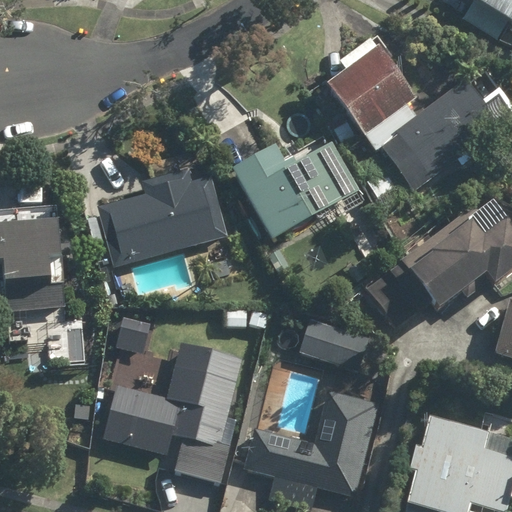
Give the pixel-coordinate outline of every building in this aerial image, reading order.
[(511,0),(477,0),(511,22),(511,0)] [(413,108),(422,102),(381,41),(326,78),(375,150),(420,119),(413,108)] [(506,120),(471,80),(398,144),(433,184),(506,120)] [(235,175),(277,244),(338,207),(345,218),(369,204),(333,144),(290,170),(277,149),(235,175)] [(77,198),(94,273),(113,268),(123,309),(160,301),(151,260),(232,242),(215,167),(77,198)] [(511,282),(511,223),(490,196),(370,292),(403,333),(438,305),(448,317),(493,280),(501,291),(511,282)] [(70,310),(63,222),(0,227),(0,264),(8,263),(12,315),(70,310)] [(511,302),(510,302),(495,357),(511,362),(511,302)] [(223,310),(223,330),(272,331),(272,311),(223,310)] [(154,325),(123,323),(121,356),(151,359),(154,325)] [(312,323),(303,356),(359,373),(368,340),(312,323)] [(243,364),(185,347),(168,403),(120,389),(105,443),(179,465),(175,479),(224,493),(245,419),(228,414),(243,364)] [(382,407),(330,395),(318,447),(255,432),(246,471),(277,478),(271,504),(306,511),(313,511),(318,492),(359,502),(382,407)] [(511,440),(510,440),(474,431),(427,418),(402,511),(470,511),(471,509),(482,511),(509,511),(511,504),(511,503),(511,440)]
